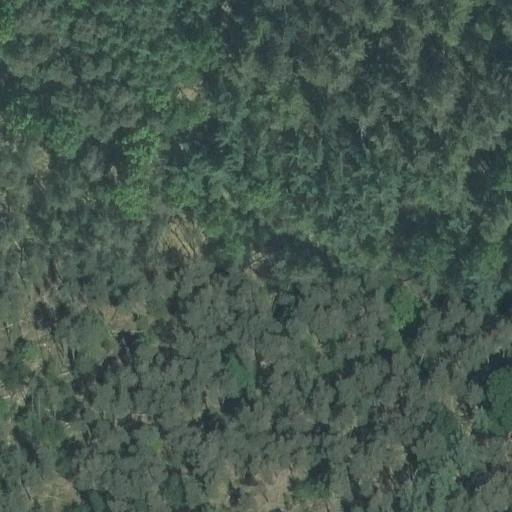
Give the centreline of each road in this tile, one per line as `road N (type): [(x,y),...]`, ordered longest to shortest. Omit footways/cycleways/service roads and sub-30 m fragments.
road 1 (track): [(511,357),(0,67)]
road 2 (track): [(50,511),(195,182),(177,141),(234,0)]
